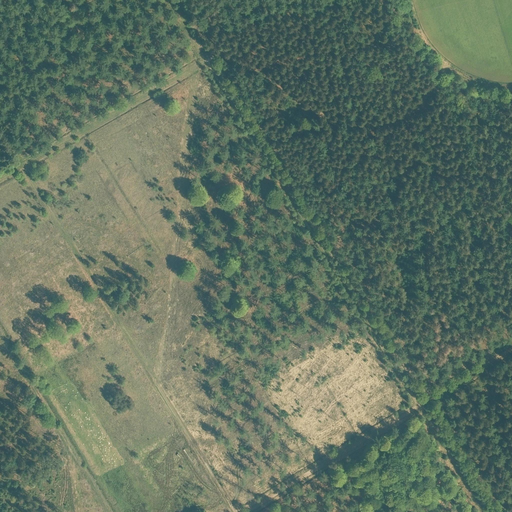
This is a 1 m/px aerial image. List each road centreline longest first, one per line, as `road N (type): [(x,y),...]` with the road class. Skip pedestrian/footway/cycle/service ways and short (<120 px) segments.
road 1 (track): [(482,511),(205,59),(243,63),(323,114),(366,122),(410,109),(448,68)]
road 2 (track): [(21,164),(234,511)]
road 3 (track): [(246,511),(511,348)]
road 4 (track): [(0,176),(205,59)]
